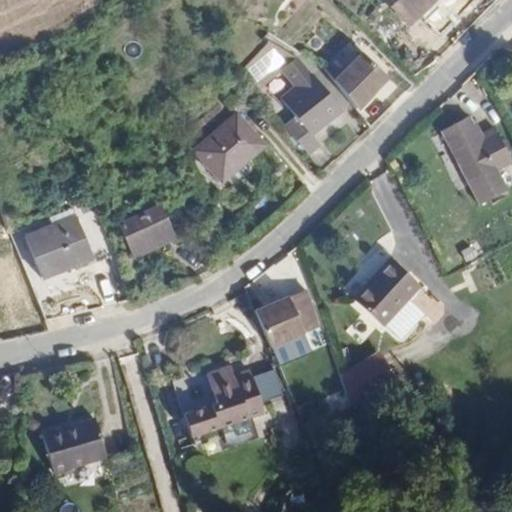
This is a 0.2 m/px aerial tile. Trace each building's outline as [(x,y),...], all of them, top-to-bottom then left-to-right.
[(388,0),(408,19),(426,0),(388,0)] [(271,40),(261,48),(278,71),(283,67),(297,85),(282,97),(297,116),(286,125),(307,152),(318,142),(311,133),(341,109),(300,57),(271,40)] [(278,71),(261,48),(240,64),(258,87),(278,71)] [(365,55),(333,81),(355,109),(389,82),(365,55)] [(470,115),(443,128),(469,188),(511,167),(511,163),(495,131),(481,137),(470,115)] [(235,120),(196,157),(222,186),(263,147),(235,120)] [(150,209),(111,226),(129,259),(166,241),(150,209)] [(111,252),(95,212),(19,243),(33,283),(111,252)] [(339,287),(349,296),(388,254),(378,245),(339,287)] [(0,272),(18,265),(14,256),(0,261),(0,272)] [(391,261),(350,303),(379,329),(419,287),(391,261)] [(0,300),(28,290),(18,265),(0,272),(0,300)] [(281,299),(248,315),(265,350),(297,333),(281,299)] [(378,351),(338,374),(354,400),(394,377),(378,351)] [(218,404),(185,414),(192,437),(223,427),(228,444),(257,436),(251,418),(268,412),(255,374),(239,378),(235,362),(208,371),(218,404)] [(93,413),(40,428),(54,467),(105,451),(93,413)]
